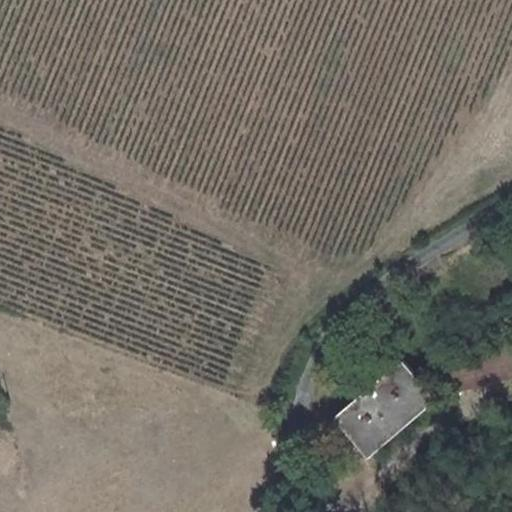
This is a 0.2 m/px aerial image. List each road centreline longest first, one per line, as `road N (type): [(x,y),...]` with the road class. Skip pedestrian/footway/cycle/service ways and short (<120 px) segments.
road 1 (unclassified): [(511,207),(418,262),(328,335),(301,412),(301,474),(312,511)]
road 2 (track): [(348,511),(449,421)]
